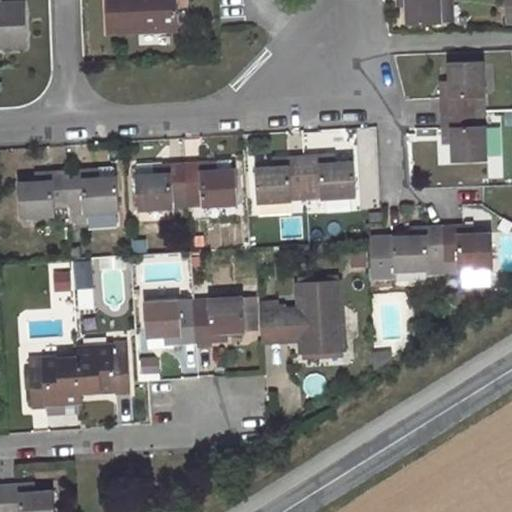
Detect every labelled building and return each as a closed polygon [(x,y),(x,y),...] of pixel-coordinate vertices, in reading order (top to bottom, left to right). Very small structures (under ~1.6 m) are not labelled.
[(106,0),(108,30),(178,28),(177,0),(106,0)] [(407,0),(408,5),(408,23),(445,22),(444,0),(407,0)] [(444,0),(445,22),(457,22),(456,0),(444,0)] [(0,46),(28,45),(26,4),(0,4),(0,3),(0,46)] [(483,61),(449,62),(450,81),(450,89),(442,88),(443,112),(478,111),(477,95),(485,95),(483,61)] [(452,142),(452,161),(487,159),(485,124),(479,124),(478,111),(443,112),(444,135),(452,135),(452,142)] [(357,197),(355,161),(337,162),(330,162),(330,153),(305,155),(307,190),(323,189),(324,198),(357,197)] [(257,167),(259,203),(259,215),(294,213),(293,201),(293,191),(307,190),(305,155),(282,156),(283,165),(276,166),(257,167)] [(238,203),(237,168),(218,170),(212,170),(211,161),(186,163),(188,198),(203,197),(204,206),(238,203)] [(188,198),(186,163),(163,164),(164,173),(157,173),(138,174),(141,210),(174,208),(174,199),(188,198)] [(121,211),(118,176),(99,178),(93,178),(92,169),(67,171),(69,206),(85,205),(85,214),(121,211)] [(38,181),(20,182),(21,218),(56,216),(55,207),(69,206),(67,171),(44,172),(45,181),(38,181)] [(308,199),(324,198),(323,189),(307,190),(308,199)] [(293,191),(293,201),(308,199),(307,190),(293,191)] [(174,199),(174,208),(189,207),(188,198),(174,199)] [(70,215),(85,214),(85,205),(69,206),(70,215)] [(496,268),(494,232),(475,233),(468,233),(468,224),(442,225),(444,260),(460,259),(460,270),(496,268)] [(413,235),(395,236),(396,273),(431,271),(431,261),(444,260),(442,225),(420,226),(420,235),(413,235)] [(79,261),(81,289),(93,288),(91,260),(79,261)] [(344,353),(341,280),(298,282),(299,309),(260,310),(262,341),(302,340),(302,355),(344,353)] [(244,296),(194,299),(197,343),(221,342),(220,332),(227,332),(247,331),(246,328),(256,327),(254,298),(245,298),(244,296)] [(194,299),(147,302),(149,338),(166,337),(174,336),(175,345),(197,343),(194,299)] [(167,345),(175,345),(174,336),(166,337),(167,345)] [(116,342),(116,346),(116,353),(129,352),(128,341),(116,342)] [(131,393),(129,352),(116,353),(116,346),(78,348),(78,358),(80,390),(118,388),(118,393),(131,393)] [(29,357),(30,367),(47,366),(46,359),(46,357),(29,357)] [(47,366),(30,367),(32,407),(49,407),(48,401),(68,400),(77,400),(80,400),(80,390),(78,358),(46,359),(47,366)] [(49,407),(49,413),(68,412),(68,400),(48,401),(49,407)] [(77,400),(68,400),(68,412),(77,411),(77,400)] [(36,481),(28,482),(28,490),(36,490),(36,481)] [(55,511),(54,488),(36,490),(28,490),(28,482),(4,483),(5,511),(55,511)]
